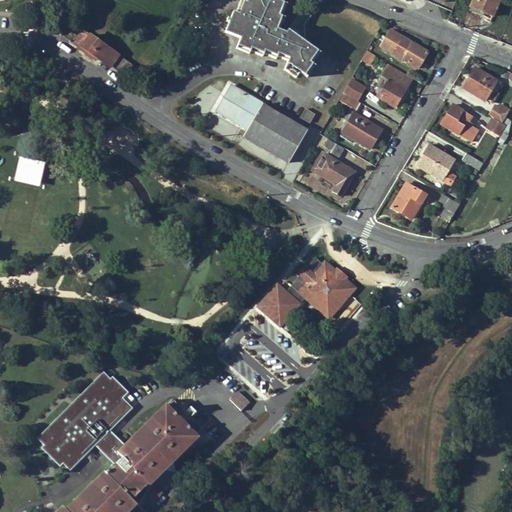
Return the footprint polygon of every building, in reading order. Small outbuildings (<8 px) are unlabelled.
[(306,42),(289,29),(287,32),(281,30),(286,17),(283,16),(288,4),(277,0),(244,0),(244,2),(242,0),(237,12),(234,11),(226,32),(241,38),(237,49),(249,54),(251,51),(263,56),(264,54),(276,59),(277,57),(288,61),(285,70),(296,78),(300,72),(307,77),(316,66),(313,64),(321,53),(306,42)] [(322,0),(310,0),(289,29),(306,42),(304,25),(322,0)] [(473,0),(469,10),(492,19),(499,0),(473,0)] [(71,42),(95,59),(97,57),(123,76),(131,64),(96,39),(79,27),(71,42)] [(381,45),(419,69),(429,53),(390,29),(381,45)] [(364,51),(361,62),(371,66),(375,55),(364,51)] [(377,96),(395,107),(413,79),(386,63),(383,67),(386,69),(382,76),(383,77),(389,80),(384,89),(382,88),(377,96)] [(496,80),(476,67),(464,87),(484,100),(488,93),(491,95),(494,90),(491,89),(496,80)] [(384,89),(389,80),(383,77),(378,85),(382,88),(384,89)] [(366,87),(352,78),(344,92),(358,100),(366,87)] [(224,97),(228,98),(220,112),(249,128),(243,137),(288,163),(307,130),(231,86),(224,97)] [(361,103),(345,94),(341,100),(357,110),(361,103)] [(217,110),(220,112),(228,98),(224,97),(217,110)] [(472,116),(453,104),(442,123),(471,141),(479,130),(471,125),(472,123),(469,121),(472,116)] [(502,122),(505,117),(510,109),(501,104),(499,107),(494,104),(488,114),(502,122)] [(315,114),(306,109),(301,118),(310,123),(315,114)] [(341,131),(370,149),(382,129),(351,110),(345,119),(348,121),(341,131)] [(503,132),(508,135),(511,121),(505,117),(502,122),(506,125),(505,126),(502,131),(503,132)] [(502,131),(505,126),(493,118),(487,127),(500,135),(502,131)] [(345,148),(329,139),(325,145),(331,149),(330,152),(339,157),(345,148)] [(454,159),(429,145),(417,164),(449,184),(454,176),(447,172),(454,159)] [(311,170),(317,174),(322,167),(318,165),(325,154),(322,152),(311,170)] [(462,160),(479,169),(483,162),(467,153),(462,160)] [(318,165),(322,167),(317,174),(337,185),(334,191),(341,196),(355,172),(325,154),(318,165)] [(424,195),(405,184),(392,207),(411,218),(424,195)] [(459,204),(442,194),(437,203),(445,207),(440,215),(450,221),(459,204)] [(312,277),(323,264),(315,258),(307,267),(305,265),(302,268),(312,277)] [(336,306),(338,307),(350,294),(355,288),(344,279),(340,279),(336,276),(335,271),(325,262),(323,264),(312,277),(302,268),(297,274),(300,277),(292,286),(294,288),(289,294),(287,292),(283,290),(282,291),(264,312),(282,327),(287,322),(284,320),(284,315),(289,309),(295,309),(297,310),(307,299),(319,309),(320,307),(336,306)] [(336,276),(340,279),(344,279),(346,276),(337,268),(335,271),(336,276)] [(282,291),(275,291),(274,290),(259,307),(264,312),(282,291)] [(329,318),(338,307),(336,306),(320,307),(319,309),(329,318)] [(287,322),(297,310),(295,309),(289,309),(284,315),(284,320),(287,322)] [(117,452),(125,445),(111,431),(135,407),(124,397),(130,391),(114,375),(112,377),(107,373),(104,370),(75,400),(70,405),(37,438),(44,444),(41,447),(50,455),(52,457),(61,465),(64,462),(71,469),(96,445),(114,463),(121,456),(117,452)] [(239,391),(230,400),(241,411),(250,402),(239,391)] [(175,400),(170,404),(180,414),(185,410),(175,400)] [(114,463),(67,508),(64,504),(56,511),(131,511),(138,505),(144,499),(151,485),(201,436),(198,433),(188,423),(187,421),(182,416),(180,414),(170,404),(168,402),(125,445),(117,452),(121,456),(114,463)] [(192,406),(182,416),(187,421),(197,411),(192,406)] [(309,411),(299,406),(288,432),(303,439),(308,426),(303,423),(309,411)] [(193,418),(188,423),(198,433),(203,428),(193,418)] [(163,492),(151,485),(144,499),(156,505),(163,492)]
